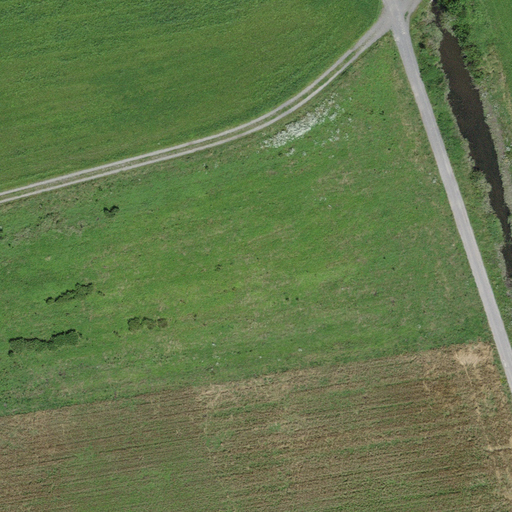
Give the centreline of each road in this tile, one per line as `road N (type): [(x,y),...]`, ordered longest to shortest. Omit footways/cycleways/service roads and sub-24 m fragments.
road 1 (track): [(0,196),(278,115),(410,0)]
road 2 (track): [(389,0),(511,371)]
